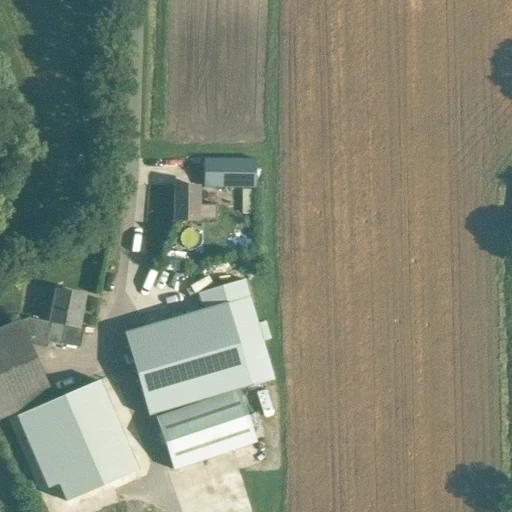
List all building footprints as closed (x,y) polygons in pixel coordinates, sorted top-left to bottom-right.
[(203,175),(203,188),(233,188),(244,188),(256,188),(256,160),(204,160),(204,161),(203,175)] [(216,220),(216,206),(198,205),(199,188),(175,188),(174,220),(198,221),(198,220),(216,220)] [(181,274),(183,256),(162,254),(161,272),(181,274)] [(274,380),(244,281),(225,286),(198,295),(203,311),(131,332),(126,334),(139,380),(149,415),(153,414),(172,472),(256,444),(238,391),(274,380)] [(31,345),(47,349),(48,343),(60,346),(61,343),(79,346),(82,329),(77,328),(84,297),(57,291),(50,323),(29,318),(21,321),(31,345)] [(0,418),(53,397),(31,345),(21,321),(0,329),(0,418)] [(64,501),(136,470),(99,384),(17,419),(46,489),(57,484),(64,501)]
